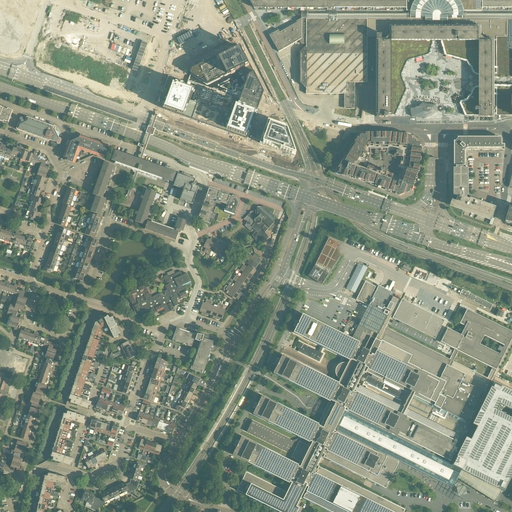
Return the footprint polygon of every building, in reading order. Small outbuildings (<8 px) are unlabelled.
[(0,31),(0,48),(19,55),(24,40),(38,0),(21,0),(9,35),(0,31)] [(248,0),(253,8),(274,8),(275,7),(279,7),(280,8),(294,8),(295,7),(299,7),(300,8),(303,8),(306,10),(321,10),(322,11),(323,11),(324,10),(329,10),(331,10),(330,0),(248,0)] [(330,0),(331,10),(331,12),(353,12),(353,10),(354,10),(355,11),(359,11),(359,10),(367,10),(367,11),(400,11),(402,11),(402,10),(405,10),(405,11),(406,11),(406,12),(410,12),(415,12),(415,11),(418,11),(425,4),(425,0),(427,0),(427,3),(432,3),(432,0),(330,0)] [(441,3),(444,3),(444,2),(444,1),(445,1),(448,1),(448,2),(448,4),(450,6),(455,11),(471,11),(481,11),(482,11),(487,11),(488,10),(488,12),(510,12),(510,11),(509,0),(440,0),(441,2),(441,3)] [(278,30),(269,35),(279,52),(302,39),(306,39),(306,46),(300,52),(300,83),(306,89),(306,94),(346,94),(346,109),(355,109),(355,93),(355,86),(354,83),(360,83),(367,83),(367,78),(367,37),(370,37),(376,37),(376,117),(388,117),(388,116),(395,116),(408,89),(402,75),(408,61),(430,55),(434,41),(434,39),(434,38),(436,38),(441,38),(441,33),(441,28),(442,21),(443,21),(444,20),(447,19),(436,19),(425,19),(425,18),(424,18),(424,19),(419,19),(419,18),(418,18),(418,20),(405,20),(405,18),(369,18),(367,18),(367,20),(339,20),(336,22),(329,22),(326,20),(306,20),(306,22),(302,22),(301,22),(298,22),(283,30),(284,30),(280,32),(278,30)] [(441,38),(441,41),(445,55),(467,61),(475,74),(482,75),(482,76),(483,76),(484,76),(484,82),(484,86),(483,86),(483,85),(482,85),(482,86),(475,87),(467,100),(460,102),(465,116),(480,116),(481,117),(497,117),(497,115),(502,115),(511,115),(511,18),(507,18),(507,19),(506,19),(497,19),(496,19),(486,19),(485,18),(448,18),(448,19),(447,19),(444,20),(443,21),(442,21),(441,28),(441,33),(441,38)] [(180,44),(194,39),(191,32),(177,38),(180,44)] [(192,69),(190,74),(207,84),(239,69),(245,80),(237,103),(257,110),(260,103),(260,102),(260,101),(261,97),(262,97),(262,96),(262,95),(263,94),(263,91),(262,89),(263,89),(262,88),(262,89),(261,86),(260,85),(260,84),(259,83),(259,82),(258,81),(257,79),(257,78),(256,77),(257,77),(256,75),(255,75),(254,73),(255,73),(254,72),(241,47),(241,46),(240,46),(240,45),(239,45),(238,45),(238,46),(221,54),(218,56),(218,55),(217,56),(215,58),(214,57),(214,58),(211,59),(210,59),(210,60),(207,61),(206,61),(204,63),(203,63),(200,65),(200,64),(199,65),(196,66),(195,67),(196,67),(194,68),(192,69)] [(56,59),(54,64),(82,73),(82,76),(93,79),(93,78),(122,87),(123,83),(126,84),(127,80),(124,80),(126,73),(58,53),(57,56),(55,55),(54,58),(56,59)] [(187,83),(173,78),(167,97),(166,98),(165,102),(165,103),(166,103),(164,108),(163,109),(165,110),(171,112),(173,113),(174,113),(176,114),(177,114),(178,114),(178,115),(179,115),(189,118),(191,119),(192,120),(194,120),(204,124),(206,125),(207,125),(210,126),(220,129),(222,130),(223,130),(225,131),(236,135),(238,136),(239,136),(240,137),(244,138),(245,138),(246,139),(247,139),(248,136),(248,134),(249,134),(251,126),(252,124),(257,110),(237,103),(235,102),(230,115),(189,101),(194,87),(187,85),(187,83)] [(422,103),(421,103),(421,104),(411,109),(410,109),(410,110),(411,110),(412,116),(411,116),(411,117),(412,117),(424,118),(425,119),(426,118),(436,112),(436,113),(437,112),(437,111),(436,106),(436,105),(435,104),(435,105),(423,103),(422,103)] [(7,110),(0,107),(0,108),(0,120),(3,122),(4,121),(8,123),(13,110),(8,109),(7,110)] [(54,126),(27,117),(26,118),(25,120),(24,121),(23,120),(23,119),(22,118),(21,119),(20,119),(20,120),(21,121),(22,122),(18,124),(16,129),(17,130),(48,141),(50,141),(57,143),(57,144),(59,145),(60,144),(62,140),(61,139),(59,138),(59,136),(59,134),(58,132),(57,132),(56,131),(56,130),(55,130),(56,127),(54,126)] [(268,120),(260,143),(295,156),(285,126),(268,120)] [(334,153),(338,139),(331,138),(333,130),(318,127),(315,141),(321,143),(319,150),(334,153)] [(347,154),(344,158),(358,164),(361,163),(363,164),(366,160),(369,154),(369,152),(370,152),(370,149),(374,149),(374,148),(380,148),(380,134),(364,133),(364,134),(361,134),(358,138),(358,137),(347,154)] [(380,148),(374,148),(374,149),(374,155),(381,155),(381,151),(382,151),(391,151),(395,151),(402,152),(405,154),(404,157),(401,157),(401,162),(407,162),(408,151),(413,147),(419,147),(420,142),(416,142),(416,140),(414,138),(413,138),(413,137),(408,136),(391,134),(382,134),(380,134),(380,148)] [(80,150),(93,155),(104,159),(108,146),(88,138),(88,137),(80,135),(79,138),(71,142),(68,141),(67,145),(67,146),(63,157),(66,158),(65,160),(75,164),(80,150)] [(454,141),(454,166),(466,166),(466,151),(467,151),(467,150),(472,150),(486,150),(501,150),(501,137),(458,137),(457,138),(458,138),(456,140),(454,142),(454,141)] [(15,158),(19,147),(17,146),(16,150),(13,149),(10,156),(15,158)] [(394,192),(393,194),(399,196),(412,191),(418,172),(421,148),(420,148),(419,147),(413,147),(408,151),(407,162),(401,162),(400,169),(398,176),(399,176),(395,188),(394,192)] [(9,159),(10,156),(13,149),(11,148),(9,151),(7,150),(5,157),(9,159)] [(30,163),(33,156),(28,154),(28,153),(23,151),(23,152),(20,159),(30,163)] [(176,173),(159,167),(115,151),(112,161),(116,162),(115,164),(168,182),(168,181),(172,182),(176,173)] [(337,169),(336,172),(340,174),(339,175),(355,181),(355,180),(365,184),(365,183),(369,185),(378,188),(378,189),(393,194),(394,192),(395,188),(399,176),(398,176),(378,169),(369,166),(363,164),(361,163),(358,164),(344,158),(337,169)] [(108,177),(110,173),(111,170),(113,170),(114,166),(104,162),(101,170),(99,178),(108,182),(110,178),(108,177)] [(48,168),(45,166),(41,165),(37,175),(44,178),(46,173),(47,173),(49,168),(51,169),(52,167),(49,166),(48,168)] [(451,200),(449,207),(470,214),(490,222),(496,207),(469,198),(468,196),(467,196),(467,168),(466,168),(466,166),(454,166),(454,168),(453,168),(453,196),(459,196),(459,198),(456,197),(455,201),(457,201),(457,202),(451,200)] [(195,180),(178,173),(173,186),(183,190),(180,200),(192,204),(199,187),(198,186),(198,185),(197,181),(195,180)] [(103,193),(104,189),(105,185),(107,186),(108,182),(99,178),(96,186),(93,194),(96,196),(96,195),(103,198),(104,193),(103,193)] [(41,185),(42,183),(35,180),(34,185),(44,189),(45,186),(41,185)] [(66,189),(65,193),(74,196),(76,191),(68,188),(68,189),(66,189)] [(214,191),(210,189),(208,191),(207,194),(201,209),(201,210),(199,216),(201,221),(202,221),(210,224),(212,219),(215,220),(217,215),(212,213),(216,203),(225,207),(224,212),(234,215),(238,204),(238,203),(236,199),(236,198),(236,199),(230,196),(229,196),(219,193),(219,192),(214,191),(214,190),(214,191)] [(39,192),(32,190),(31,190),(30,195),(32,196),(41,199),(41,196),(38,195),(39,192)] [(141,206),(151,209),(156,193),(146,190),(145,194),(147,195),(144,202),(142,202),(141,206)] [(72,201),(74,196),(65,193),(63,196),(65,197),(64,198),(72,201)] [(96,196),(93,203),(91,212),(100,215),(102,211),(100,210),(102,206),(103,203),(105,203),(106,199),(103,198),(96,195),(96,196)] [(40,201),(41,199),(32,196),(30,201),(32,201),(42,205),(43,205),(43,203),(40,201)] [(71,204),(72,201),(64,198),(64,199),(62,199),(61,203),(62,204),(63,203),(70,206),(72,206),(72,205),(71,204)] [(70,212),(72,206),(70,206),(63,203),(62,204),(61,207),(63,208),(62,209),(70,212)] [(36,211),(37,209),(30,206),(27,205),(25,210),(27,210),(28,211),(38,214),(39,212),(36,211)] [(148,217),(151,209),(141,206),(139,210),(141,211),(138,218),(137,217),(135,222),(145,225),(148,217)] [(265,232),(267,230),(274,222),(274,216),(264,207),(257,207),(257,210),(249,212),(250,213),(243,220),(247,221),(245,226),(253,234),(252,235),(257,242),(261,241),(262,238),(260,237),(261,236),(267,239),(269,238),(265,232)] [(28,211),(27,210),(24,218),(33,221),(35,216),(38,217),(39,215),(38,214),(28,211)] [(66,222),(68,217),(59,214),(58,217),(59,218),(59,219),(66,222)] [(93,214),(91,219),(99,222),(99,221),(100,221),(102,217),(93,214)] [(175,231),(173,231),(148,221),(145,229),(176,240),(178,233),(180,233),(181,231),(183,232),(187,221),(179,218),(175,229),(176,229),(175,231)] [(65,227),(66,222),(59,219),(58,220),(57,220),(55,224),(65,227)] [(98,223),(99,222),(91,219),(89,224),(98,227),(100,224),(98,223)] [(97,231),(98,227),(89,224),(87,223),(85,228),(87,229),(95,232),(95,231),(97,231)] [(59,231),(58,233),(66,235),(68,230),(59,227),(57,231),(59,231)] [(0,238),(5,241),(8,230),(6,229),(5,232),(2,231),(0,238)] [(95,233),(95,232),(87,229),(85,235),(94,238),(96,234),(95,233)] [(15,244),(18,233),(16,232),(15,236),(12,235),(10,242),(15,244)] [(69,236),(66,235),(58,233),(58,234),(56,233),(55,237),(64,240),(67,242),(69,236)] [(25,247),(28,236),(26,235),(25,239),(22,238),(20,245),(25,247)] [(64,240),(55,237),(53,241),(55,241),(54,243),(62,245),(64,240)] [(89,237),(87,243),(95,246),(95,244),(97,245),(98,241),(89,237)] [(314,268),(308,276),(321,285),(322,283),(324,284),(323,283),(340,256),(337,247),(339,242),(342,243),(329,237),(314,268)] [(206,254),(214,239),(211,238),(209,241),(206,240),(203,247),(206,248),(204,252),(206,254)] [(214,253),(217,246),(215,245),(217,241),(214,239),(206,254),(209,255),(211,251),(214,253)] [(95,247),(95,246),(87,243),(85,248),(95,251),(96,247),(95,247)] [(217,259),(224,245),(221,243),(220,247),(217,246),(214,253),(217,254),(215,258),(217,259)] [(228,246),(224,245),(217,259),(220,260),(222,257),(225,258),(228,251),(226,250),(228,246)] [(59,256),(60,251),(51,247),(50,251),(51,252),(51,253),(59,256)] [(91,257),(91,256),(84,253),(82,258),(91,261),(92,257),(91,257)] [(249,254),(247,256),(258,264),(260,262),(259,261),(261,258),(254,254),(253,257),(249,254)] [(258,264),(247,256),(246,259),(249,261),(247,264),(249,265),(253,268),(255,266),(256,267),(258,264)] [(57,261),(48,257),(46,261),(48,262),(47,263),(55,266),(57,261)] [(53,271),(55,266),(47,263),(47,264),(45,264),(44,268),(53,271)] [(87,267),(88,266),(80,263),(78,268),(87,271),(89,268),(87,267)] [(358,263),(346,289),(355,293),(368,268),(358,263)] [(255,269),(253,268),(249,265),(247,267),(243,265),(242,267),(252,275),(254,272),(253,271),(255,269)] [(252,275),(242,267),(240,270),(243,272),(241,274),(248,279),(249,277),(250,278),(252,275)] [(134,288),(127,291),(129,296),(127,296),(130,303),(132,302),(134,306),(132,307),(135,313),(139,311),(141,316),(146,314),(147,317),(154,314),(153,312),(157,310),(158,312),(164,310),(165,314),(174,310),(173,307),(179,305),(177,301),(187,296),(182,286),(191,282),(187,273),(182,275),(181,271),(168,277),(167,275),(163,277),(167,285),(165,286),(167,290),(152,297),(150,293),(151,293),(148,287),(146,288),(144,284),(138,287),(139,289),(135,290),(134,288)] [(84,276),(76,273),(75,273),(73,278),(73,279),(75,280),(75,279),(78,280),(77,283),(83,285),(85,278),(84,277),(84,276)] [(246,281),(248,279),(241,274),(240,277),(236,274),(234,277),(247,286),(249,283),(246,281)] [(247,286),(234,277),(233,279),(236,282),(234,284),(241,289),(242,287),(245,289),(247,286)] [(365,282),(356,300),(368,306),(371,308),(381,312),(381,313),(383,310),(384,307),(388,299),(388,298),(376,293),(373,291),(375,287),(368,283),(365,282)] [(13,295),(14,294),(15,289),(17,285),(14,284),(13,288),(11,287),(8,294),(13,295)] [(239,291),(241,289),(234,284),(233,287),(229,284),(227,287),(240,296),(242,293),(239,291)] [(240,296),(227,287),(226,289),(229,292),(227,294),(233,299),(235,297),(238,299),(240,296)] [(493,305),(467,292),(462,289),(459,295),(490,310),(493,305)] [(22,297),(16,295),(15,297),(18,298),(15,306),(19,307),(22,308),(22,310),(21,311),(25,312),(26,310),(22,308),(24,304),(25,304),(27,299),(29,300),(30,298),(26,296),(26,298),(22,297)] [(204,315),(209,300),(206,299),(205,303),(202,302),(200,310),(202,311),(201,314),(204,315)] [(384,307),(383,310),(384,311),(383,314),(387,316),(388,315),(391,316),(393,317),(393,318),(414,329),(435,339),(444,321),(426,312),(419,309),(402,300),(400,304),(394,301),(388,299),(384,307)] [(211,314),(214,306),(211,305),(212,301),(209,300),(204,315),(208,316),(209,313),(211,314)] [(216,319),(221,304),(218,303),(216,307),(214,306),(211,314),(214,314),(213,318),(216,319)] [(224,305),(221,304),(216,319),(219,320),(220,317),(223,317),(225,310),(222,309),(224,305)] [(237,447),(233,455),(245,461),(247,462),(289,483),(291,484),(287,492),(246,472),(237,491),(279,511),(297,511),(299,508),(296,507),(306,486),(308,487),(303,498),(331,511),(403,511),(405,510),(319,467),(317,469),(315,468),(323,454),(325,455),(323,457),(386,488),(399,461),(424,474),(452,488),(452,487),(453,488),(455,483),(457,478),(461,471),(449,465),(451,461),(511,338),(511,332),(467,310),(460,324),(466,326),(462,335),(447,328),(440,342),(455,349),(453,354),(452,356),(450,360),(393,332),(387,329),(386,332),(384,330),(391,316),(388,315),(387,316),(383,314),(384,311),(383,310),(381,313),(381,312),(371,308),(362,326),(365,328),(359,342),(317,321),(317,322),(315,321),(315,320),(303,314),(298,322),(299,323),(298,325),(297,324),(293,333),(306,339),(306,338),(308,339),(308,340),(320,346),(323,347),(344,358),(343,359),(349,362),(349,364),(348,363),(347,363),(345,363),(344,363),(342,363),(340,364),(339,365),(338,367),(337,368),(336,370),(336,372),(336,373),(336,375),(337,376),(338,377),(339,379),(340,379),(340,380),(340,381),(334,378),(333,380),(297,362),(297,363),(295,362),(295,361),(282,355),(278,363),(279,363),(278,365),(277,365),(273,373),(286,380),(286,379),(288,380),(288,381),(329,401),(325,410),(316,405),(315,408),(313,411),(322,415),(318,424),(277,403),(276,403),(274,402),(275,402),(262,396),(258,404),(257,406),(253,414),(265,420),(266,420),(268,421),(267,421),(309,442),(309,443),(308,445),(299,441),(291,457),(300,461),(298,465),(256,444),(254,443),(255,443),(242,436),(238,445),(237,447)] [(17,312),(8,309),(7,314),(12,316),(15,317),(16,317),(17,312)] [(108,315),(104,317),(108,326),(114,338),(121,335),(112,316),(109,317),(108,315)] [(15,317),(12,316),(8,326),(14,328),(13,330),(17,332),(18,329),(15,328),(17,323),(18,324),(20,319),(22,320),(23,317),(20,316),(19,318),(16,317),(15,317)] [(108,326),(104,317),(94,322),(101,327),(104,326),(105,328),(108,326)] [(391,320),(388,325),(450,356),(450,355),(452,356),(453,354),(451,353),(452,350),(401,325),(402,323),(397,321),(396,323),(391,320)] [(99,331),(101,327),(94,322),(90,332),(100,335),(101,332),(99,331)] [(210,338),(208,337),(203,336),(204,335),(197,334),(196,336),(179,330),(179,328),(176,328),(172,340),(191,347),(194,340),(201,342),(193,367),(191,366),(190,369),(203,373),(206,363),(207,358),(208,358),(210,351),(211,351),(212,351),(213,350),(214,350),(214,349),(215,349),(215,348),(216,348),(216,347),(216,346),(216,345),(216,344),(216,343),(215,343),(215,342),(214,341),(213,340),(212,339),(210,338)] [(23,340),(26,330),(24,329),(23,332),(20,332),(18,338),(23,340)] [(33,343),(36,333),(34,332),(33,336),(30,335),(28,342),(33,343)] [(99,339),(100,335),(90,332),(89,338),(98,341),(99,339)] [(43,347),(43,346),(45,341),(46,337),(44,336),(43,339),(40,338),(38,345),(43,347)] [(45,341),(43,346),(45,347),(52,349),(54,344),(47,342),(49,337),(46,337),(45,341)] [(98,341),(89,338),(87,343),(96,347),(98,342),(99,343),(101,340),(99,339),(98,341)] [(120,345),(122,351),(132,346),(131,344),(130,344),(128,341),(120,345)] [(299,342),(296,347),(299,349),(298,351),(319,362),(323,354),(320,353),(323,347),(320,346),(318,351),(299,342)] [(95,351),(96,347),(87,343),(85,349),(94,352),(95,351)] [(133,348),(132,346),(122,351),(124,356),(133,351),(132,349),(133,348)] [(52,349),(45,347),(45,349),(48,350),(45,358),(52,360),(54,355),(55,356),(56,351),(56,350),(55,350),(53,349),(52,349)] [(94,352),(85,349),(83,354),(93,358),(94,354),(96,354),(97,351),(95,351),(94,352)] [(134,351),(133,351),(124,356),(127,360),(135,356),(134,353),(135,353),(134,351)] [(91,362),(93,358),(83,354),(81,360),(91,364),(91,362)] [(45,358),(43,357),(42,359),(46,361),(45,363),(52,366),(54,361),(52,360),(45,358)] [(155,363),(156,363),(165,366),(167,361),(158,358),(157,361),(156,361),(155,363)] [(91,364),(81,360),(79,366),(89,369),(90,365),(92,366),(93,363),(91,362),(91,364)] [(163,371),(165,366),(156,363),(155,366),(154,366),(153,368),(163,371)] [(131,367),(126,365),(124,370),(134,374),(135,372),(134,371),(136,366),(134,365),(132,364),(131,367)] [(87,374),(89,369),(79,366),(77,372),(87,375),(87,374)] [(2,405),(5,406),(8,397),(5,396),(7,392),(8,392),(12,383),(9,382),(10,379),(4,377),(5,374),(0,372),(0,367),(0,407),(1,408),(2,405)] [(49,376),(51,371),(39,367),(39,369),(43,371),(42,373),(49,376)] [(162,376),(163,371),(153,368),(152,370),(154,370),(153,373),(162,376)] [(134,376),(134,374),(124,370),(122,375),(131,379),(132,376),(134,376)] [(87,375),(77,372),(75,377),(85,381),(86,377),(88,377),(89,374),(87,374),(87,375)] [(160,382),(162,376),(153,373),(152,376),(150,376),(150,378),(160,382)] [(118,380),(121,381),(131,384),(132,382),(130,382),(131,379),(122,375),(120,375),(118,380)] [(192,375),(189,380),(197,384),(197,385),(198,385),(200,383),(198,382),(200,379),(192,375)] [(46,386),(47,381),(36,377),(35,379),(39,381),(38,383),(46,386)] [(83,385),(85,381),(75,377),(73,383),(83,386),(83,385)] [(158,387),(160,382),(150,378),(149,380),(150,381),(149,384),(158,387)] [(197,384),(189,380),(186,385),(196,390),(197,388),(196,387),(197,385),(197,384)] [(130,386),(131,384),(121,381),(119,386),(129,389),(128,389),(129,386),(130,386)] [(511,391),(493,382),(453,462),(451,461),(449,465),(461,471),(457,478),(495,502),(503,489),(511,474),(511,391)] [(44,391),(46,386),(38,383),(35,393),(41,395),(43,396),(45,391),(44,391)] [(83,386),(73,383),(71,388),(81,392),(82,388),(84,388),(85,385),(83,385),(83,386)] [(156,392),(158,387),(149,384),(148,386),(147,386),(146,388),(156,392)] [(196,390),(186,385),(184,390),(192,394),(194,391),(195,392),(196,390)] [(128,391),(129,389),(119,386),(117,391),(126,394),(127,391),(128,391)] [(81,392),(71,388),(69,395),(82,399),(83,397),(79,396),(81,392)] [(154,397),(156,392),(146,388),(145,390),(146,391),(146,394),(145,394),(154,397)] [(192,394),(184,390),(181,394),(191,399),(192,397),(191,397),(192,394)] [(32,403),(28,413),(36,416),(37,411),(38,411),(40,406),(37,405),(39,400),(40,400),(40,399),(41,395),(35,393),(33,393),(32,396),(30,403),(32,403)] [(153,402),(154,397),(145,394),(146,394),(144,393),(144,396),(145,396),(144,399),(153,402)] [(191,399),(181,394),(179,393),(176,398),(179,399),(187,404),(189,401),(190,401),(191,399)] [(92,402),(82,399),(69,395),(68,399),(70,399),(69,402),(89,409),(92,402)] [(101,410),(104,400),(99,398),(96,407),(99,408),(99,409),(101,410)] [(187,404),(179,399),(176,404),(186,409),(187,407),(186,406),(187,404)] [(106,411),(109,402),(104,400),(101,410),(103,411),(103,410),(106,411)] [(111,414),(115,403),(109,402),(106,411),(109,412),(109,413),(111,414)] [(116,415),(120,405),(115,403),(111,414),(113,414),(114,413),(116,414),(116,415)] [(185,411),(186,409),(176,404),(174,409),(182,413),(184,410),(185,411)] [(125,407),(120,405),(116,415),(118,416),(119,415),(122,416),(125,407)] [(63,413),(61,417),(75,421),(75,422),(84,425),(86,417),(66,411),(65,414),(63,413)] [(34,421),(36,416),(28,413),(24,412),(23,415),(28,416),(27,418),(34,421)] [(141,424),(141,423),(145,414),(139,412),(136,421),(139,422),(139,423),(141,424)] [(151,426),(154,417),(149,415),(146,426),(148,426),(148,425),(151,426)] [(75,421),(61,417),(60,423),(70,426),(71,422),(74,423),(75,422),(75,421)] [(156,429),(160,419),(154,417),(151,426),(154,427),(154,428),(156,429)] [(161,430),(165,421),(160,419),(156,429),(158,430),(159,429),(161,430)] [(94,431),(97,420),(95,420),(95,421),(92,420),(89,429),(94,431)] [(99,432),(102,423),(99,422),(100,421),(97,420),(94,431),(99,432)] [(166,433),(170,422),(165,421),(161,430),(164,431),(164,432),(166,433)] [(252,421),(247,432),(287,452),(290,447),(291,448),(294,442),(300,440),(308,445),(309,443),(300,438),(293,441),(252,421)] [(31,431),(33,426),(21,422),(20,425),(25,426),(24,428),(31,431)] [(175,424),(170,422),(166,433),(169,433),(169,432),(172,433),(175,424)] [(68,430),(70,426),(60,423),(58,429),(68,432),(68,430)] [(105,434),(108,423),(106,423),(105,424),(102,423),(99,432),(105,434)] [(113,425),(112,426),(109,435),(115,437),(118,428),(115,427),(115,426),(113,425)] [(70,431),(68,430),(68,432),(58,429),(56,435),(66,438),(67,434),(69,434),(70,431)] [(28,441),(30,436),(18,432),(17,435),(22,436),(21,439),(28,441)] [(65,442),(66,438),(56,435),(54,441),(64,444),(65,442)] [(143,450),(147,440),(145,439),(144,440),(141,439),(138,448),(143,450)] [(149,451),(152,442),(149,441),(149,440),(147,440),(143,450),(149,451)] [(67,443),(65,442),(64,444),(54,441),(53,446),(63,449),(64,445),(66,446),(67,443)] [(154,453),(157,443),(155,442),(154,443),(152,442),(149,451),(154,453)] [(159,444),(157,443),(154,453),(159,455),(162,446),(159,445),(159,444)] [(23,454),(24,449),(13,445),(13,447),(15,448),(14,451),(21,453),(23,454)] [(61,454),(63,449),(53,446),(51,452),(64,456),(69,457),(70,455),(65,453),(65,455),(61,454)] [(103,450),(98,453),(103,462),(105,461),(105,460),(108,458),(103,450)] [(74,459),(69,457),(64,456),(51,452),(50,456),(52,457),(51,460),(71,466),(74,459)] [(103,462),(98,453),(93,455),(98,464),(101,462),(101,463),(103,462)] [(98,464),(93,455),(88,458),(94,467),(96,466),(95,465),(98,464)] [(22,459),(19,458),(14,456),(11,466),(15,468),(17,468),(16,471),(21,472),(23,468),(21,468),(20,469),(18,469),(20,464),(22,459)] [(94,467),(88,458),(84,460),(88,469),(91,467),(92,468),(94,467)] [(134,463),(132,468),(140,471),(141,468),(144,469),(145,464),(137,461),(136,464),(134,463)] [(43,480),(56,483),(66,485),(68,477),(47,472),(46,476),(44,475),(43,480)] [(138,479),(139,476),(130,473),(129,478),(131,479),(130,483),(129,483),(136,489),(137,489),(140,480),(138,479)] [(56,484),(56,483),(43,480),(41,485),(51,488),(52,483),(56,484)] [(136,489),(129,483),(126,485),(125,483),(120,485),(123,493),(127,491),(128,494),(136,489)] [(50,492),(51,488),(41,485),(40,491),(50,494),(50,492)] [(123,493),(120,485),(115,487),(119,495),(123,493)] [(119,495),(115,487),(110,490),(114,498),(119,495)] [(114,498),(110,490),(105,492),(109,500),(114,498)] [(52,493),(50,492),(50,494),(40,491),(39,497),(49,500),(50,495),(51,496),(52,493)] [(87,501),(90,493),(87,492),(84,491),(84,494),(81,493),(78,501),(83,503),(84,500),(87,501)] [(106,502),(109,500),(105,492),(100,494),(101,497),(98,498),(98,508),(107,504),(106,502)] [(98,508),(98,498),(94,497),(95,495),(90,493),(87,501),(86,502),(89,503),(89,505),(92,506),(91,508),(98,510),(98,508)] [(52,500),(49,500),(39,497),(37,503),(47,505),(48,501),(52,502),(52,501),(52,500)] [(47,508),(47,505),(37,503),(35,511),(43,511),(44,508),(47,508)]
